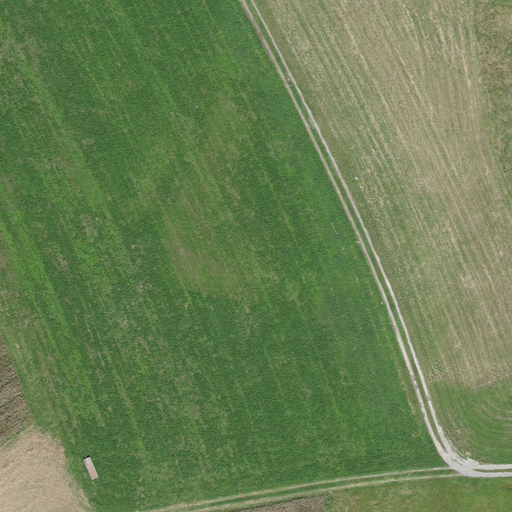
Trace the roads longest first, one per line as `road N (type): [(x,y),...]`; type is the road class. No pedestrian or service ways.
road 1 (track): [(464,467),(437,434),(397,311),(250,0)]
road 2 (track): [(464,467),(364,473),(156,511)]
road 3 (track): [(118,511),(95,506),(78,483),(0,294)]
